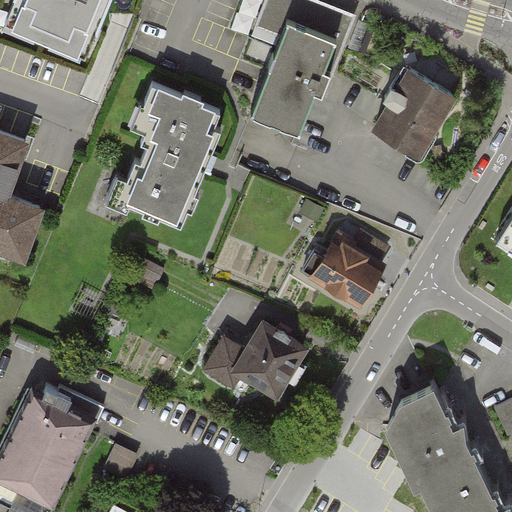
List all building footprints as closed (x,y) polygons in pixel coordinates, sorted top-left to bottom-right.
[(12,0),(8,9),(92,44),(110,0),(12,0)] [(356,11),(328,0),(265,0),(257,22),(279,31),(253,98),(302,117),(317,80),(325,83),(330,71),(333,72),(356,11)] [(420,156),(454,97),(409,71),(374,129),(420,156)] [(176,221),(212,135),(205,132),(214,110),(159,88),(150,110),(159,114),(146,147),(150,149),(143,166),(138,164),(124,200),(176,221)] [(28,147),(0,136),(0,249),(24,258),(42,211),(8,199),(28,147)] [(301,197),(255,180),(233,236),(285,257),(302,233),(284,226),(301,197)] [(511,240),(511,206),(496,230),(511,240)] [(306,276),(355,306),(378,269),(328,239),(306,276)] [(273,395),(302,348),(256,320),(239,348),(223,338),(204,369),(231,385),(237,374),(273,395)] [(433,384),(401,398),(389,425),(394,428),(411,465),(416,462),(440,511),(509,511),(509,500),(498,505),(465,435),(462,420),(452,425),(433,384)] [(511,396),(496,404),(509,432),(511,431),(511,396)] [(83,425),(25,397),(0,450),(0,479),(47,502),(83,425)] [(131,469),(139,450),(117,441),(110,461),(131,469)]
